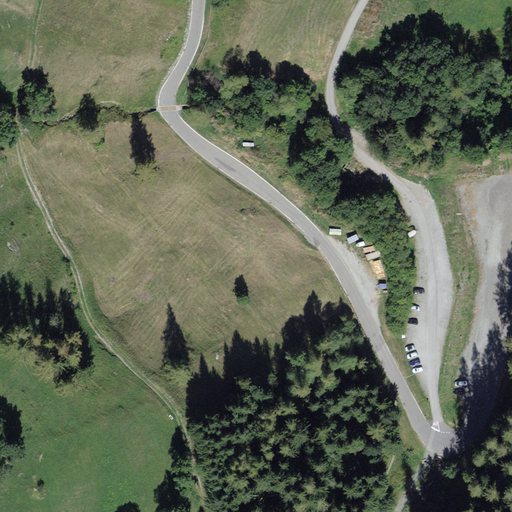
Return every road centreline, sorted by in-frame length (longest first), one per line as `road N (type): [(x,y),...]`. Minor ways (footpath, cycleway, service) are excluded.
road 1 (unclassified): [(201,0),(167,112),(312,231),(375,332),(428,444),(442,452),(460,442),(511,268)]
road 2 (track): [(212,511),(178,418),(90,323),(19,144),(41,0)]
road 3 (track): [(436,448),(440,426),(426,360),(435,287),(429,242),(412,204),(345,139),(332,110),(333,71),(365,0)]
